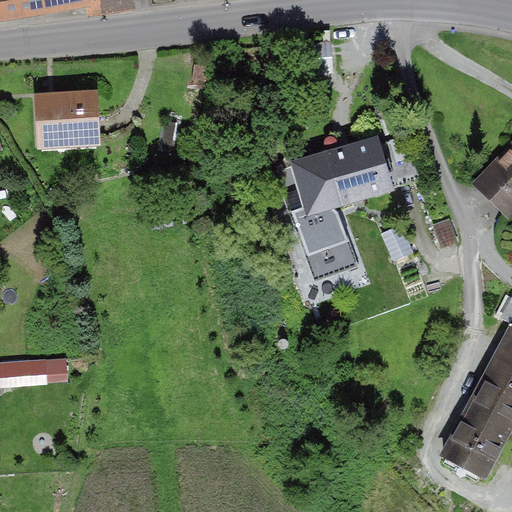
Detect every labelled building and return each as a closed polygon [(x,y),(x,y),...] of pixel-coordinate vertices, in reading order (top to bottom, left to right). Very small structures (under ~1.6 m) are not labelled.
[(0,0),(0,20),(100,4),(99,0),(0,0)] [(98,91),(36,94),(38,150),(101,147),(98,91)] [(309,219),(397,193),(380,137),(292,163),(309,219)] [(511,139),(475,180),(511,214),(511,212),(511,139)] [(304,210),(294,213),(316,282),(360,269),(341,210),(308,221),(304,210)] [(452,220),(430,228),(440,252),(462,243),(452,220)] [(404,227),(384,236),(396,264),(417,255),(404,227)] [(511,439),(511,323),(439,464),(487,489),(511,439)] [(0,385),(71,382),(70,356),(0,360),(0,385)]
